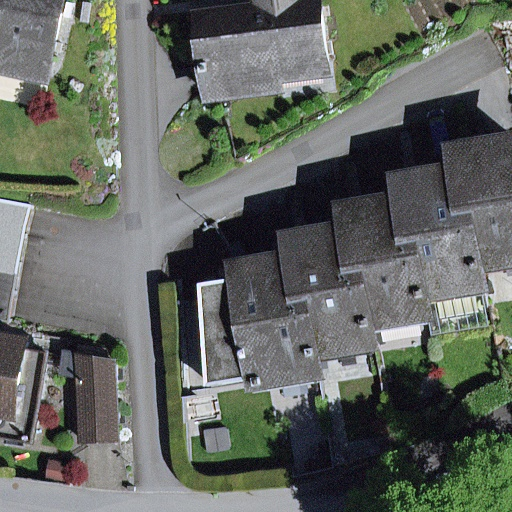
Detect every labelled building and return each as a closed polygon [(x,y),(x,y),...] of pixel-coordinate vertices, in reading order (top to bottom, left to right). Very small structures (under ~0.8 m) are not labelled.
[(65,0),(3,0),(0,15),(0,63),(49,74),(65,0)] [(282,89),(279,69),(329,63),(321,1),(301,4),(292,5),(291,0),(259,0),(261,9),(202,17),(212,98),(282,89)] [(393,0),(390,2),(418,57),(444,44),(422,0),(393,0)] [(471,30),(456,0),(422,0),(444,44),(471,30)] [(363,15),(391,71),(418,57),(390,2),(363,15)] [(0,75),(47,86),(49,74),(0,63),(0,75)] [(511,144),(461,154),(464,173),(465,173),(481,269),(482,269),(486,269),(485,264),(511,259),(511,144)] [(481,269),(465,173),(464,173),(406,183),(409,203),(410,202),(426,298),(427,298),(431,298),(430,293),(484,284),(483,276),(482,269),(481,269)] [(32,206),(0,200),(0,232),(27,238),(32,206)] [(426,298),(410,202),(409,203),(351,212),(355,232),(371,328),(372,328),(376,328),(376,322),(430,314),(428,305),(427,298),(426,298)] [(27,238),(0,232),(0,262),(21,266),(27,238)] [(371,328),(355,232),(297,241),(300,261),(301,261),(317,358),(318,358),(322,357),(321,352),(375,343),(373,335),(372,328),(371,328)] [(483,276),(511,271),(511,259),(485,264),(486,269),(482,269),(483,276)] [(317,358),(301,261),(300,261),(242,271),(243,279),(205,286),(212,387),(259,379),(261,387),(269,386),(268,381),(320,372),(319,364),(318,358),(317,358)] [(21,266),(0,262),(0,291),(16,294),(21,266)] [(428,305),(486,296),(484,284),(430,293),(431,298),(427,298),(428,305)] [(0,291),(0,322),(11,324),(16,294),(0,291)] [(373,335),(432,326),(430,314),(376,322),(376,328),(372,328),(373,335)] [(17,425),(18,419),(38,422),(50,356),(30,352),(31,344),(0,338),(0,435),(1,436),(17,425)] [(319,364),(377,355),(375,343),(321,352),(322,357),(318,358),(319,364)] [(81,355),(67,352),(63,373),(82,372),(81,355)] [(82,372),(84,443),(120,441),(117,363),(81,355),(82,372)] [(270,393),(322,384),(320,372),(268,381),(269,386),(270,393)] [(1,436),(35,442),(38,422),(18,419),(17,425),(1,436)]
